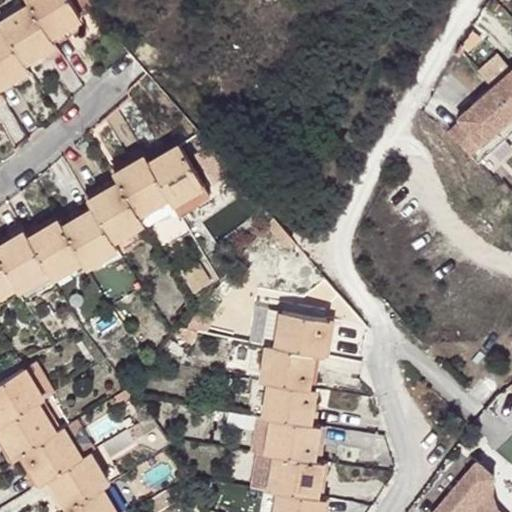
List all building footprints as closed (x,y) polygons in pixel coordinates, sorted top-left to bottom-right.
[(0,99),(3,97),(0,91),(0,90),(13,83),(10,77),(28,66),(24,61),(41,50),(45,56),(58,48),(53,40),(64,33),(62,28),(81,17),(70,0),(28,0),(31,4),(0,21),(0,22),(3,28),(0,30),(0,99)] [(97,7),(92,0),(70,0),(81,17),(97,7)] [(48,61),(45,56),(41,50),(24,61),(28,66),(31,71),(48,61)] [(511,65),(453,123),(456,126),(445,137),(473,166),(511,127),(511,65)] [(0,292),(14,284),(17,289),(48,271),(51,277),(83,259),(87,265),(116,247),(119,252),(149,234),(144,226),(175,208),(179,213),(209,195),(180,143),(162,154),(159,149),(146,157),(143,151),(130,159),(132,164),(114,174),(118,183),(102,192),(99,188),(86,196),(91,204),(78,211),(81,216),(64,226),(60,220),(42,231),(39,226),(26,233),(22,228),(9,235),(12,239),(0,245),(0,292)] [(234,173),(208,143),(194,153),(214,184),(234,173)] [(282,242),(289,238),(272,217),(266,224),(282,242)] [(54,282),(51,277),(48,271),(17,289),(19,293),(24,299),(54,282)] [(0,292),(0,303),(19,293),(17,289),(14,284),(0,292)] [(327,316),(281,309),(276,345),(268,344),(263,379),(269,380),(263,416),(272,417),(267,452),(275,454),(269,490),(279,491),(275,511),(320,511),(321,510),(325,511),(327,499),(319,497),(322,480),(317,479),(320,460),(312,459),(315,439),(321,440),(323,425),(313,424),(316,408),(311,407),(314,387),(307,386),(310,367),(315,368),(317,352),(325,353),(328,339),(324,339),(327,316)] [(185,317),(176,328),(192,331),(194,319),(185,317)] [(192,331),(176,328),(168,340),(190,344),(192,331)] [(24,367),(0,380),(0,439),(1,441),(6,438),(16,456),(24,451),(35,469),(29,471),(38,484),(46,479),(54,492),(58,490),(68,506),(61,509),(62,511),(116,511),(101,486),(108,482),(89,452),(80,457),(62,428),(55,432),(36,401),(42,397),(24,367)] [(157,415),(143,421),(156,446),(169,439),(157,415)] [(433,511),(501,511),(496,501),(493,489),(493,476),(476,461),(433,511)]
